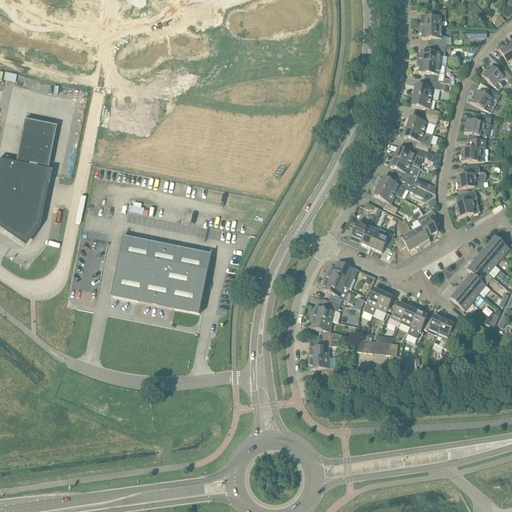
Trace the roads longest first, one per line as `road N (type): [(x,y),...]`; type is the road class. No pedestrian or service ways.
road 1 (residential): [(324,246),(369,170),(390,111),(400,0)]
road 2 (unclassified): [(99,92),(53,287),(33,295),(0,272)]
road 3 (tertiary): [(296,232),(357,116),(370,0)]
road 4 (residential): [(511,27),(484,54),(455,120),(442,187),(455,240)]
road 5 (secondary): [(235,474),(10,511)]
road 6 (secondary): [(511,437),(313,464)]
road 7 (secondary): [(316,484),(432,469),(511,448)]
road 8 (unclassified): [(254,376),(139,384),(72,366)]
road 9 (residential): [(295,386),(293,310),(324,246)]
road 10 (secondary): [(107,511),(238,496)]
